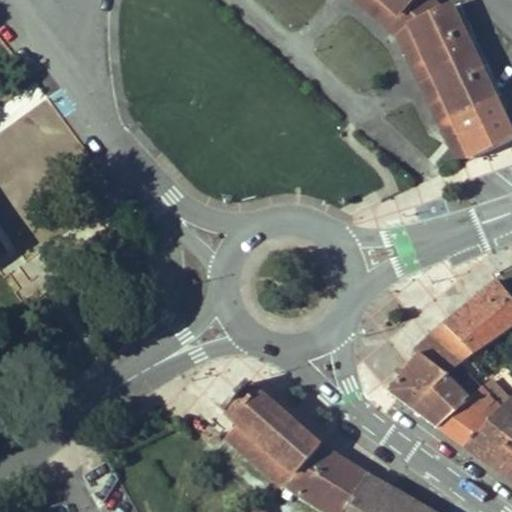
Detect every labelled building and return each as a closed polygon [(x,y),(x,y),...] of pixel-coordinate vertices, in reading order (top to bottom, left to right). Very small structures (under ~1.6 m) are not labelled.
[(455,121),(411,25),(444,10),(433,0),(413,0),(401,15),(383,0),(359,0),(397,35),(456,158),(472,157),(455,121)] [(383,0),(401,15),(413,0),(383,0)] [(411,25),(455,121),(496,102),(482,71),(489,69),(478,45),(472,48),(453,6),(444,10),(411,25)] [(496,102),(455,121),(472,157),(472,158),(511,139),(511,116),(508,108),(501,111),(496,102)] [(96,182),(103,175),(93,161),(85,167),(96,182)] [(474,357),(480,352),(511,329),(511,299),(497,282),(444,327),(474,357)] [(418,357),(446,377),(466,362),(470,359),(474,357),(444,327),(413,353),(418,357)] [(474,357),(470,359),(476,367),(485,361),(480,352),(474,357)] [(466,362),(446,377),(418,357),(389,392),(439,429),(481,391),(467,375),(473,371),(466,362)] [(283,489),(321,446),(249,383),(223,412),(238,425),(226,439),(283,489)] [(484,394),(502,412),(511,403),(494,385),(484,394)] [(481,391),(439,429),(467,449),(502,412),(484,394),(481,391)] [(511,402),(511,403),(502,412),(467,449),(489,465),(511,443),(511,402)] [(511,443),(489,465),(511,482),(511,443)] [(326,511),(345,511),(369,476),(327,451),(321,446),(283,489),(280,494),(287,499),(293,491),(326,511)] [(382,511),(409,499),(369,476),(345,511),(382,511)] [(427,511),(421,508),(409,499),(382,511),(427,511)]
